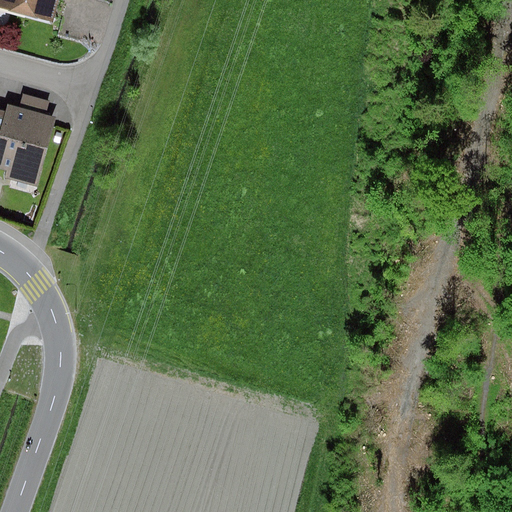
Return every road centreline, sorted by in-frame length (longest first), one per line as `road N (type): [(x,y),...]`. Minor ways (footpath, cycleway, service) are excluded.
road 1 (residential): [(14,511),(55,396),(62,352),(48,306)]
road 2 (residential): [(91,91),(24,272)]
